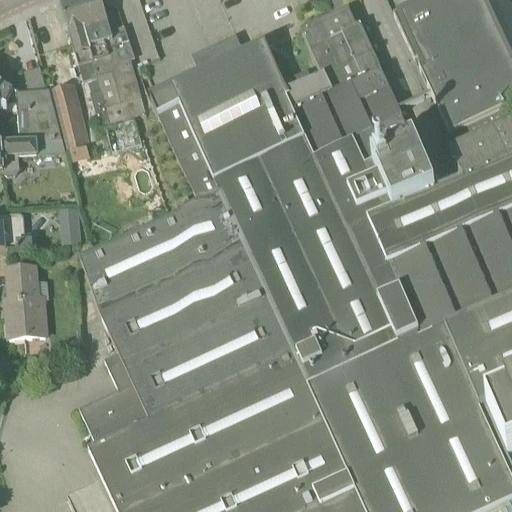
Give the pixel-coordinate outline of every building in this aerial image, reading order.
[(110,36),(99,0),(82,0),(77,2),(82,19),(79,19),(98,83),(97,83),(101,96),(112,131),(147,120),(137,91),(129,66),(134,65),(124,32),(110,36)] [(511,59),(483,0),(444,0),(396,22),(421,73),(420,74),(450,140),(443,143),(463,186),(435,198),(405,126),(397,111),(366,42),(361,45),(347,15),(303,35),(323,79),(283,98),(263,55),(246,63),(236,41),(191,62),(202,83),(151,107),(158,121),(197,207),(221,195),(308,388),(444,330),(480,414),(488,411),(508,461),(511,459),(511,59)] [(351,0),(330,0),(334,8),(351,0)] [(79,71),(80,71),(84,87),(97,83),(98,83),(79,19),(82,19),(77,2),(60,7),(62,12),(65,24),(66,27),(64,29),(65,35),(68,36),(79,71)] [(41,72),(25,76),(28,93),(44,89),(41,72)] [(14,95),(0,87),(0,118),(6,118),(6,109),(14,95)] [(50,96),(62,144),(65,158),(89,151),(73,90),(50,96)] [(18,117),(20,147),(62,144),(50,96),(30,97),(31,116),(18,117)] [(112,131),(101,96),(90,99),(101,134),(112,131)] [(20,98),(17,97),(18,117),(31,116),(30,97),(20,98)] [(0,177),(2,178),(6,181),(15,181),(18,176),(17,165),(12,166),(11,162),(65,158),(62,144),(20,147),(0,148),(0,177)] [(100,320),(119,359),(105,366),(119,397),(80,415),(96,451),(88,454),(115,511),(364,511),(308,388),(221,195),(197,207),(198,209),(80,264),(100,320)] [(0,202),(0,216),(8,216),(7,202),(0,202)] [(79,226),(79,214),(59,215),(60,227),(79,226)] [(0,230),(0,256),(34,254),(33,244),(26,245),(24,222),(21,220),(2,221),(3,230),(0,230)] [(8,327),(9,345),(45,342),(42,304),(38,305),(35,275),(8,277),(12,327),(8,327)] [(308,388),(364,511),(497,511),(511,505),(511,483),(480,414),(444,330),(308,388)]
